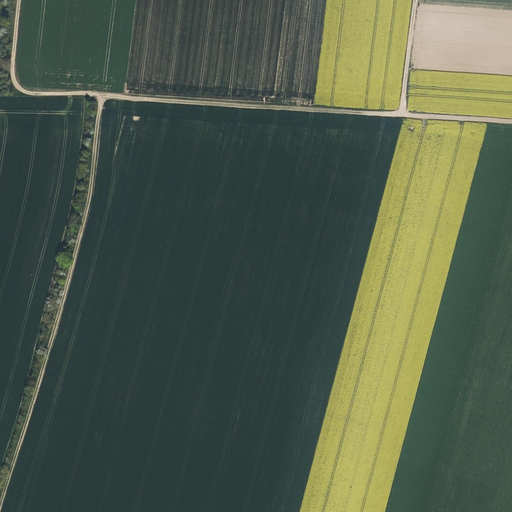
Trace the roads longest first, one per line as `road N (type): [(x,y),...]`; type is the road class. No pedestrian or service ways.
road 1 (track): [(0,509),(77,255),(96,149),(97,94),(18,88),(10,59),(17,0)]
road 2 (track): [(97,94),(511,121)]
